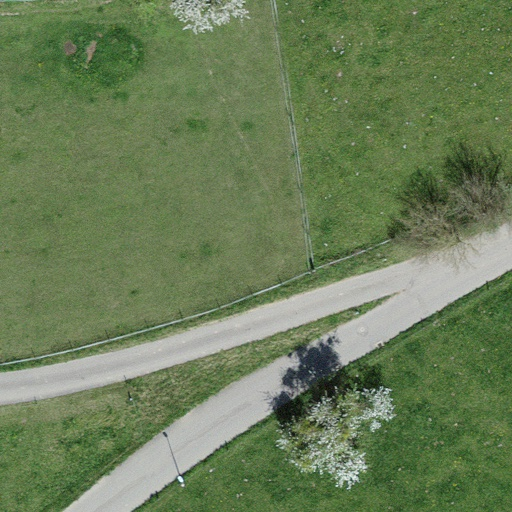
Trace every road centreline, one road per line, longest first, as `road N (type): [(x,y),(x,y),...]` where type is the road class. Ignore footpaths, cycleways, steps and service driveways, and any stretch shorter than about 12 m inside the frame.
road 1 (track): [(511,243),(217,339),(0,390)]
road 2 (residential): [(511,248),(410,301),(92,511)]
